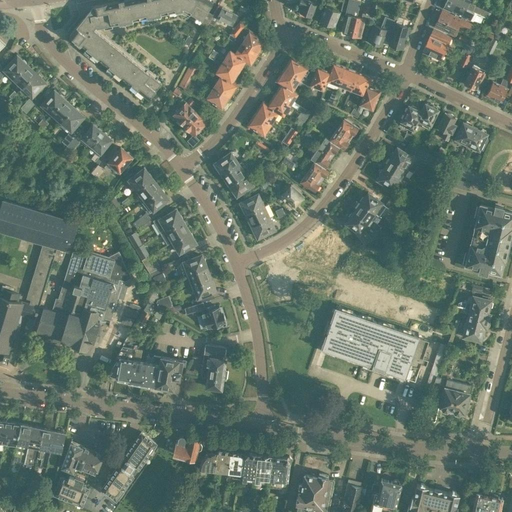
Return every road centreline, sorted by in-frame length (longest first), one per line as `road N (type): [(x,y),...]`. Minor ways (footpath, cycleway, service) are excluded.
road 1 (residential): [(0,392),(261,426)]
road 2 (residential): [(236,262),(272,246),(328,200),(404,75)]
road 3 (residential): [(183,166),(76,71),(43,34),(32,0)]
road 4 (unclassified): [(261,426),(477,451)]
road 5 (residential): [(183,166),(221,132),(288,30)]
road 6 (residential): [(261,426),(256,334),(236,262)]
road 7 (residential): [(511,323),(477,451)]
road 8 (residential): [(404,75),(288,30)]
